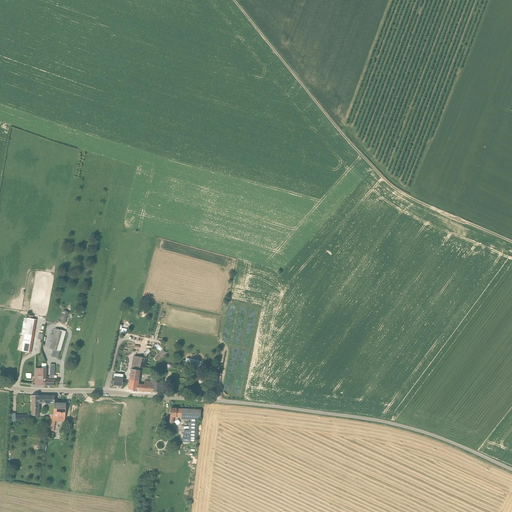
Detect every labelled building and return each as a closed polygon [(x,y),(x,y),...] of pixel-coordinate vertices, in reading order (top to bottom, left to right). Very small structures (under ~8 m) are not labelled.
[(65,324),(68,312),(63,310),(59,323),(65,324)] [(27,318),(25,334),(21,351),(30,353),(33,335),(36,320),(27,318)] [(53,350),(60,352),(65,331),(55,328),(50,349),(53,350)] [(58,358),(60,352),(53,350),(51,356),(58,358)] [(144,368),(146,359),(146,356),(144,353),(143,358),(133,356),(131,369),(130,379),(138,381),(140,367),(144,368)] [(45,377),(45,385),(53,385),(54,385),(54,379),(54,365),(50,364),(50,377),(46,377),(45,377)] [(35,385),(45,385),(45,377),(46,377),(46,368),(35,368),(35,385)] [(114,373),(113,385),(122,386),(123,374),(114,373)] [(130,379),(128,390),(136,391),(160,392),(162,379),(154,378),(151,377),(151,382),(150,381),(150,382),(145,382),(144,385),(138,385),(138,381),(130,379)] [(47,396),(43,396),(38,396),(38,395),(32,395),(32,396),(32,411),(32,415),(38,415),(38,403),(49,403),(49,415),(50,415),(53,415),(54,403),(54,396),(50,396),(47,396)] [(65,420),(66,404),(54,403),(53,415),(54,415),(53,419),(48,418),(47,425),(53,426),(54,420),(65,420)] [(191,430),(191,434),(197,434),(198,418),(200,418),(201,410),(170,408),(170,417),(170,422),(172,422),(172,423),(173,423),(174,417),(192,418),(192,422),(190,422),(190,430),(191,430)]
